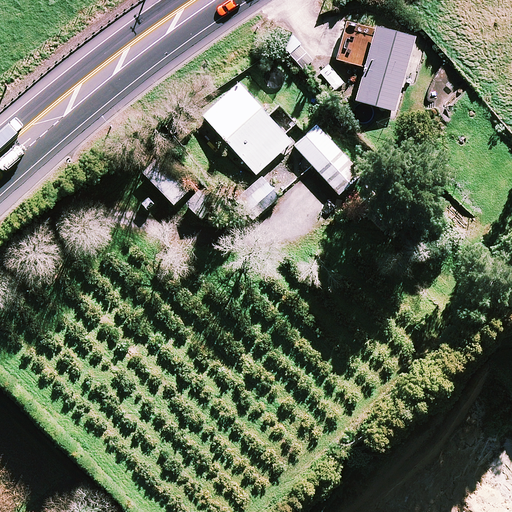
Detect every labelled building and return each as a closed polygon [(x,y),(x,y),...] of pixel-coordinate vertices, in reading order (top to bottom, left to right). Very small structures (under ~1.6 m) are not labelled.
[(328,54),(360,64),(351,95),(393,108),(415,33),(373,20),(370,29),(338,20),(328,54)] [(289,138),(235,77),(198,109),(252,170),(289,138)] [(367,186),(314,122),(291,141),(344,205),(367,186)] [(192,182),(159,149),(139,170),(171,203),(192,182)] [(277,192),(259,172),(233,196),(250,216),(277,192)] [(216,206),(199,191),(185,207),(201,222),(216,206)]
